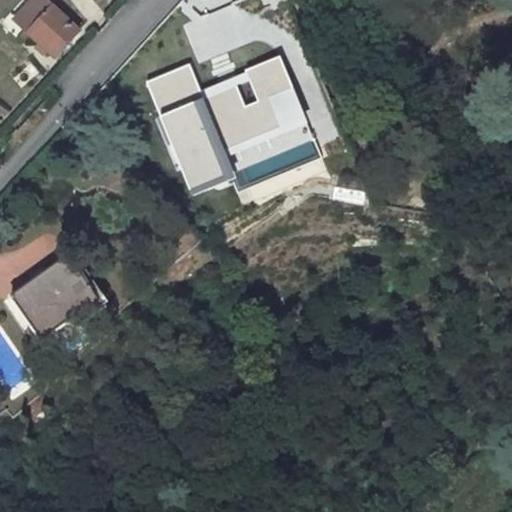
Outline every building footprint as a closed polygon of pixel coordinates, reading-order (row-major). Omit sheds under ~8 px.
[(54,55),(78,29),(53,6),(46,0),(30,0),(14,19),(29,33),(39,42),(35,46),(43,54),(47,49),(54,55)] [(203,22),(223,0),(180,0),(180,1),(203,22)] [(247,153),(307,114),(284,78),(267,89),(269,92),(233,114),(226,102),(204,116),(233,162),(247,153)] [(0,265),(0,292),(64,251),(52,232),(0,265)] [(106,308),(68,255),(11,297),(41,340),(78,316),(83,323),(106,308)] [(51,353),(86,328),(83,323),(78,316),(41,340),(51,353)]
